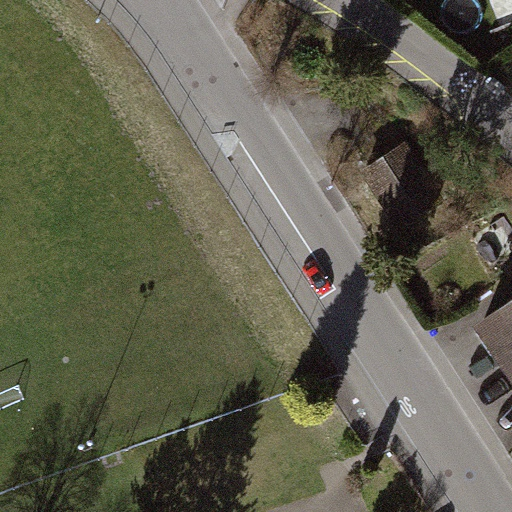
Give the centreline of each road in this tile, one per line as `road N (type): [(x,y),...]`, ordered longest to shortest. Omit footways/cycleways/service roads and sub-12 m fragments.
road 1 (residential): [(167,0),(496,511)]
road 2 (residential): [(340,0),(511,137)]
